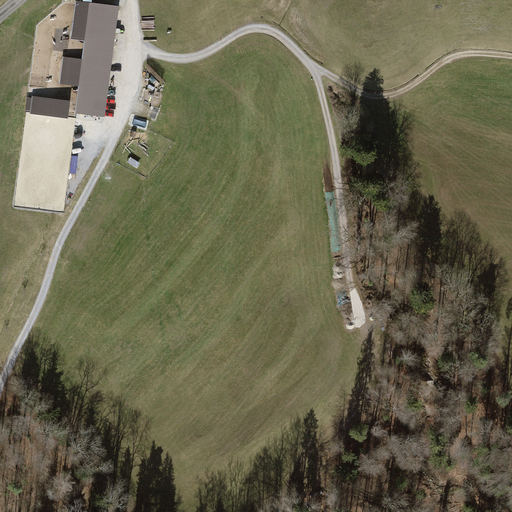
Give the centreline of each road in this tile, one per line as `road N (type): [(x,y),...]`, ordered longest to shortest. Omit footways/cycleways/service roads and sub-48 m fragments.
road 1 (track): [(134,0),(138,48),(122,116),(0,382)]
road 2 (track): [(138,48),(189,60),(246,31),(272,29),(317,72),(346,223)]
road 3 (track): [(317,72),(381,99),(446,62),(511,59)]
